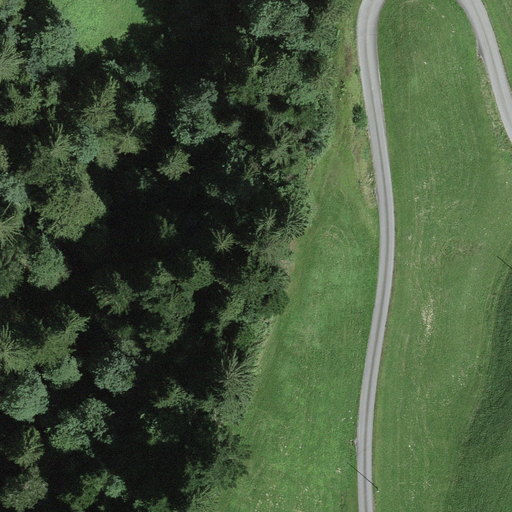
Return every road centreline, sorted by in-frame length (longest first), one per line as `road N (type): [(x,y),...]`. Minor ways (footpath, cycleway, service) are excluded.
road 1 (track): [(372,0),(367,48),(387,236),(364,408),(366,511)]
road 2 (track): [(511,126),(470,0)]
